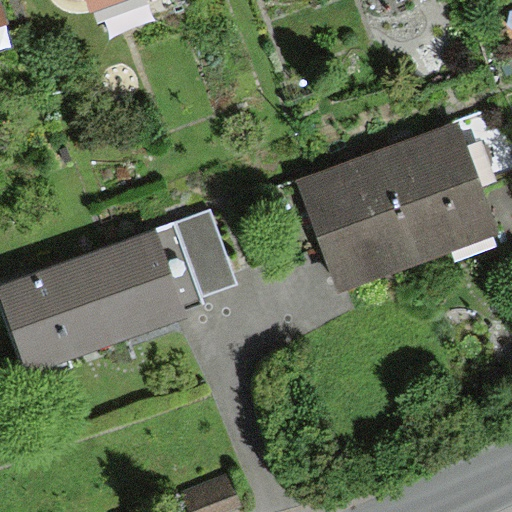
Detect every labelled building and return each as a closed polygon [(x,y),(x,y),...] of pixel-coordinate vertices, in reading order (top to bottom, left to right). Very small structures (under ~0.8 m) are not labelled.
[(81,0),(90,22),(149,0),(81,0)] [(0,36),(11,32),(0,2),(0,36)] [(458,127),(377,156),(420,271),(500,242),(482,192),(458,127)] [(338,301),(420,271),(377,156),(296,186),(320,251),(338,301)] [(212,213),(175,225),(202,302),(239,290),(212,213)] [(149,240),(0,291),(0,307),(26,383),(188,327),(157,237),(149,240)] [(231,479),(183,498),(188,511),(232,511),(242,508),(231,479)]
